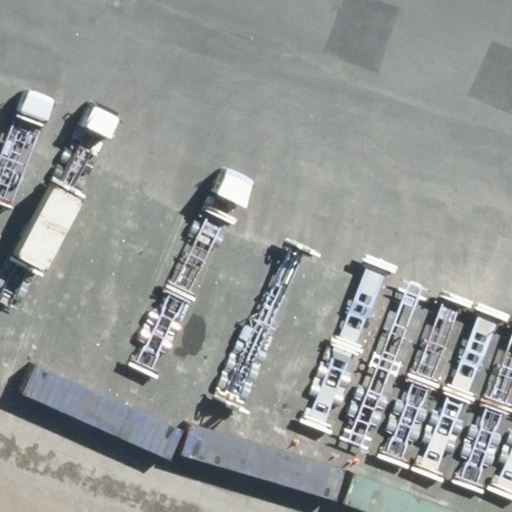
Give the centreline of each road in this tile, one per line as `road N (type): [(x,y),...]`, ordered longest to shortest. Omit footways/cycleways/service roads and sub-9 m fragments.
road 1 (unknown): [(0,331),(423,481),(477,511)]
road 2 (unknown): [(206,0),(465,113),(511,121)]
